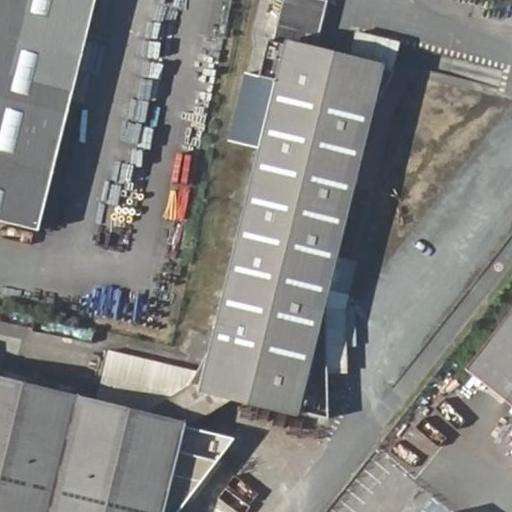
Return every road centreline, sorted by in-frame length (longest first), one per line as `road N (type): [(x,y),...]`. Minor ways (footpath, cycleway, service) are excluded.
road 1 (unknown): [(66,273),(126,280),(145,276),(164,257),(206,79),(216,18),(211,0)]
road 2 (unknown): [(135,0),(66,273)]
